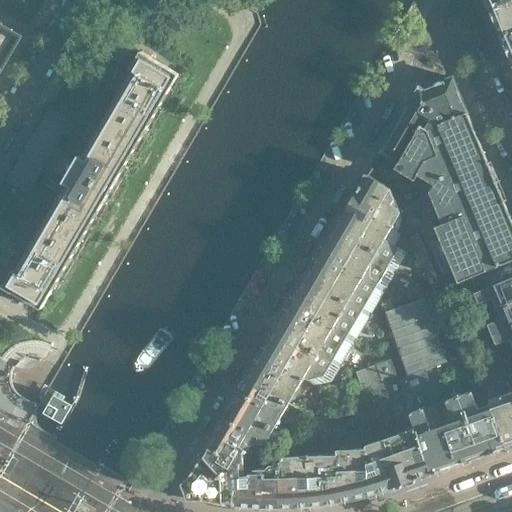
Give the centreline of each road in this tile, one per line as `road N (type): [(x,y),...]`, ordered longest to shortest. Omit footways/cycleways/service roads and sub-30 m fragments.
road 1 (residential): [(140,511),(432,26)]
road 2 (residential): [(0,147),(81,0)]
road 3 (tertiary): [(135,511),(0,434)]
road 4 (residential): [(432,26),(466,40),(511,149)]
